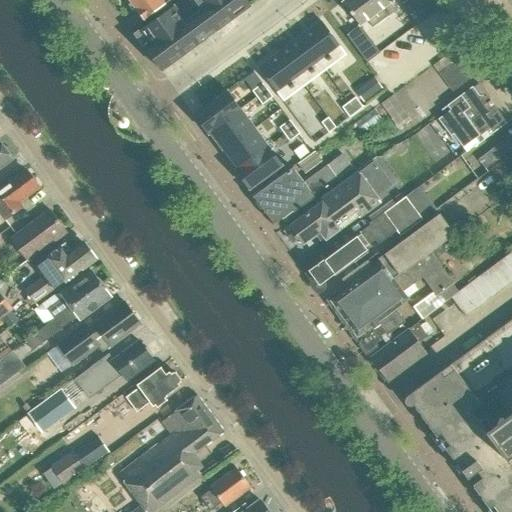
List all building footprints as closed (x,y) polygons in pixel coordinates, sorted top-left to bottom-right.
[(129,0),(144,19),(170,0),(129,0)] [(251,6),(246,0),(181,0),(135,35),(136,36),(140,33),(148,45),(144,47),(162,71),(200,44),(208,38),(215,33),(215,32),(251,6)] [(388,0),(346,0),(343,3),(345,5),(344,7),(348,13),(351,13),(360,25),(367,20),(373,28),(388,16),(382,8),(390,2),(388,0)] [(444,5),(440,0),(409,0),(403,5),(418,25),(444,5)] [(320,22),(298,38),(324,72),(345,56),(320,22)] [(365,58),(379,48),(369,35),(356,45),(365,58)] [(298,38),(278,53),(303,87),(324,72),(298,38)] [(452,92),(472,78),(458,59),(464,54),(459,47),(433,66),(452,92)] [(278,53),(257,69),(282,103),(303,87),(278,53)] [(260,83),(252,88),(259,97),(266,91),(260,83)] [(450,110),(438,119),(451,136),(453,134),(463,148),(470,143),(473,147),(487,137),(483,132),(491,126),(495,131),(507,123),(490,100),(485,97),(485,96),(479,96),(472,87),(441,110),(442,111),(448,106),(450,110)] [(266,91),(259,97),(265,105),(272,100),(266,91)] [(225,92),(193,116),(207,135),(239,111),(225,92)] [(393,94),(380,104),(397,126),(409,116),(393,94)] [(358,100),(349,106),(355,113),(363,107),(358,100)] [(349,106),(341,113),(346,120),(355,113),(349,106)] [(239,111),(207,135),(207,136),(209,135),(222,152),(253,129),(239,111)] [(362,133),(381,120),(375,111),(356,124),(362,133)] [(287,119),(280,125),(286,133),(293,128),(287,119)] [(329,122),(320,128),(325,135),(334,129),(329,122)] [(293,128),(286,133),(292,142),(299,136),(293,128)] [(253,129),(222,152),(235,170),(233,171),(234,172),(266,148),(253,129)] [(511,145),(506,138),(478,159),(485,169),(511,148),(511,145)] [(0,168),(13,159),(0,142),(0,168)] [(266,148),(234,172),(248,191),(280,167),(266,148)] [(304,181),(293,167),(253,197),(273,225),(293,210),(294,211),(354,167),(343,152),(304,181)] [(19,201),(39,187),(37,184),(39,183),(31,173),(30,174),(28,172),(0,192),(0,213),(1,213),(5,219),(22,205),(19,201)] [(367,214),(371,220),(396,203),(385,189),(375,196),(357,172),(323,197),(325,199),(291,225),(291,226),(290,231),(298,241),(304,243),(320,231),(326,239),(358,215),(363,217),(367,214)] [(308,270),(320,285),(354,260),(355,261),(368,251),(369,244),(375,240),(379,244),(397,231),(400,235),(435,208),(419,186),(396,203),(368,223),(370,225),(356,234),(358,236),(326,261),(324,258),(308,270)] [(50,208),(11,237),(28,261),(67,232),(50,208)] [(403,292),(422,277),(433,293),(414,307),(422,318),(458,292),(452,284),(453,283),(431,252),(454,235),(439,214),(378,259),(379,261),(372,266),(367,260),(342,279),(348,288),(331,301),(357,337),(362,333),(372,346),(405,322),(395,309),(409,300),(403,292)] [(35,303),(96,259),(95,256),(96,255),(89,245),(87,246),(85,243),(68,256),(63,250),(39,267),(46,275),(26,290),(35,303)] [(511,252),(503,259),(511,271),(511,252)] [(511,281),(511,271),(503,259),(492,267),(506,286),(511,281)] [(506,286),(492,267),(481,275),(495,294),(506,286)] [(54,318),(101,284),(92,271),(61,294),(64,297),(47,309),(54,318)] [(495,294),(481,275),(471,282),(485,301),(495,294)] [(485,301),(471,282),(462,289),(476,308),(485,301)] [(111,296),(101,284),(54,318),(45,326),(25,341),(33,350),(62,328),(61,328),(78,316),(81,319),(111,296)] [(476,308),(462,289),(451,297),(465,316),(476,308)] [(0,316),(10,310),(0,296),(0,316)] [(125,301),(89,328),(80,326),(58,343),(73,363),(98,345),(103,351),(130,332),(128,329),(140,321),(125,301)] [(511,511),(511,318),(407,396),(492,511),(511,511)] [(418,343),(427,336),(417,323),(370,358),(376,366),(388,382),(426,353),(418,343)] [(108,353),(75,377),(88,395),(105,383),(106,385),(121,373),(126,380),(155,359),(140,340),(113,360),(108,353)] [(0,386),(17,373),(6,358),(0,362),(0,386)] [(170,371),(163,376),(157,369),(137,384),(139,387),(126,396),(137,412),(150,402),(153,406),(156,404),(158,406),(167,399),(165,397),(168,395),(168,394),(180,385),(178,382),(181,381),(181,378),(177,373),(174,372),(172,373),(170,371)] [(43,432),(77,409),(63,387),(28,411),(43,432)] [(225,431),(197,394),(161,421),(171,434),(118,473),(124,481),(129,488),(143,507),(136,511),(160,511),(204,480),(188,458),(225,431)] [(142,447),(160,435),(154,427),(137,440),(142,447)] [(84,470),(109,452),(98,435),(72,453),(51,467),(63,484),(84,470)] [(251,486),(237,467),(211,486),(212,488),(201,496),(211,510),(222,502),(225,506),(251,486)] [(270,511),(261,499),(249,507),(245,502),(231,511),(270,511)]
